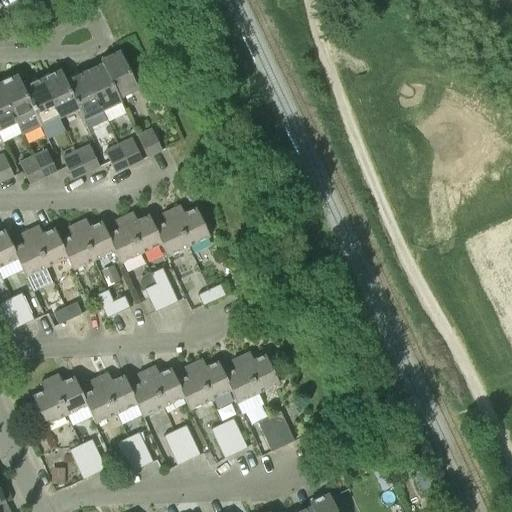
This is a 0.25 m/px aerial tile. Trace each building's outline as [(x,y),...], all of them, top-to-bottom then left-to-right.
[(119,98),(138,90),(120,52),(100,61),(102,64),(120,102),(121,102),(119,98)] [(101,111),(120,102),(102,64),(84,73),(101,111)] [(78,109),(66,81),(61,71),(42,79),(60,118),(78,109)] [(83,120),(101,111),(84,73),(66,81),(78,109),(79,109),(83,120)] [(41,127),(23,88),(17,75),(0,83),(0,87),(17,124),(22,135),(22,136),(41,127)] [(41,127),(60,118),(42,79),(23,88),(41,127)] [(0,131),(17,124),(0,87),(0,131)] [(152,130),(137,137),(147,158),(162,151),(152,130)] [(118,146),(128,167),(142,160),(132,140),(118,146)] [(76,152),(85,174),(99,167),(89,146),(76,152)] [(115,173),(128,167),(118,146),(105,152),(115,173)] [(33,157),(43,178),(57,172),(46,150),(33,157)] [(72,180),(85,174),(76,152),(62,159),(72,180)] [(0,156),(0,182),(0,183),(13,176),(3,155),(0,156)] [(29,185),(43,178),(33,157),(19,163),(29,185)] [(189,248),(211,238),(197,209),(184,215),(180,206),(172,210),(189,248)] [(168,258),(189,248),(172,210),(162,215),(165,223),(154,228),(162,245),(168,258)] [(162,245),(154,228),(149,215),(137,221),(133,213),(124,217),(142,255),(162,245)] [(122,264),(142,255),(124,217),(114,222),(118,230),(107,235),(122,264)] [(122,264),(107,235),(101,222),(90,228),(86,220),(77,224),(95,262),(115,252),(121,265),(122,264)] [(74,271),(95,262),(77,224),(67,228),(71,236),(60,242),(68,258),(74,271)] [(68,258),(60,242),(54,229),(42,235),(39,226),(30,231),(47,268),(68,258)] [(18,259),(13,249),(4,230),(0,232),(0,267),(18,259)] [(26,278),(47,268),(30,231),(20,235),(24,243),(13,249),(18,259),(26,278)] [(121,281),(114,266),(101,272),(108,287),(121,281)] [(151,274),(156,284),(167,279),(162,268),(151,274)] [(144,290),(156,284),(151,274),(150,274),(150,273),(142,277),(139,282),(143,290),(144,290)] [(173,291),(167,279),(156,284),(167,307),(178,302),(173,291)] [(209,290),(207,291),(202,279),(183,287),(193,311),(214,302),(209,290)] [(167,307),(156,284),(144,290),(155,313),(167,307)] [(209,290),(214,302),(226,296),(220,285),(209,290)] [(11,298),(24,325),(34,320),(21,293),(11,298)] [(0,297),(0,303),(10,299),(8,294),(0,297)] [(114,302),(119,313),(130,308),(125,297),(114,302)] [(0,307),(11,331),(24,325),(11,298),(10,299),(0,303),(0,307)] [(66,307),(72,319),(82,314),(76,302),(66,307)] [(107,319),(119,313),(114,302),(102,308),(107,319)] [(59,325),(72,319),(66,307),(53,313),(59,325)] [(259,394),(279,384),(265,355),(253,361),(249,353),(241,357),(259,394)] [(238,404),(259,394),(241,357),(231,361),(235,370),(224,375),(238,404)] [(238,404),(224,375),(218,362),(206,368),(202,360),(194,364),(211,401),(231,391),(237,404),(238,404)] [(190,411),(211,401),(194,364),(184,368),(188,376),(177,382),(190,411)] [(190,411),(177,382),(171,369),(161,374),(157,366),(146,371),(164,408),(184,399),(190,411)] [(143,418),(164,408),(146,371),(137,375),(140,383),(129,388),(143,418)] [(143,418),(129,388),(124,376),(111,381),(108,373),(99,377),(117,414),(136,405),(142,418),(143,418)] [(96,424),(82,395),(74,377),(62,383),(58,375),(49,379),(66,416),(87,406),(96,425),(96,424)] [(96,424),(117,414),(99,377),(89,382),(93,390),(82,395),(96,424)] [(45,426),(66,416),(49,379),(40,383),(44,391),(32,397),(45,426)] [(269,416),(284,446),(294,442),(280,411),(269,416)] [(271,452),(284,446),(269,416),(257,422),(271,452)] [(222,424),(236,454),(247,448),(233,419),(222,424)] [(224,459),(236,454),(222,424),(210,430),(224,459)] [(175,431),(189,461),(200,455),(186,426),(175,431)] [(177,466),(189,461),(175,431),(163,437),(177,466)] [(128,437),(142,467),(153,462),(139,432),(128,437)] [(130,473),(142,467),(128,437),(116,443),(130,473)] [(94,475),(106,469),(92,440),(80,445),(94,475)] [(83,480),(94,475),(80,445),(68,451),(83,480)] [(386,485),(392,481),(380,460),(374,463),(386,485)] [(56,471),(53,484),(62,486),(64,473),(56,471)] [(438,491),(431,495),(436,504),(442,501),(438,491)] [(337,511),(329,494),(309,503),(311,507),(313,511),(337,511)]
